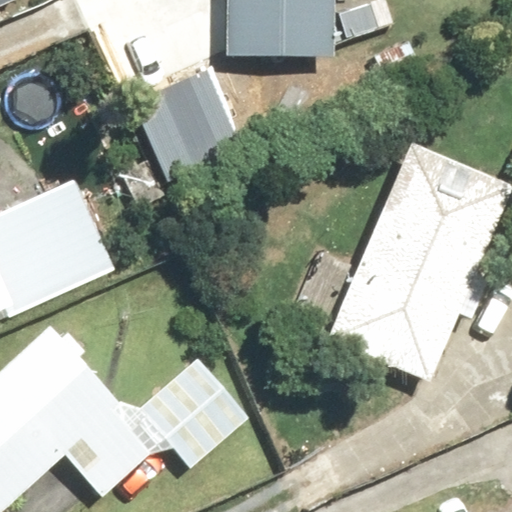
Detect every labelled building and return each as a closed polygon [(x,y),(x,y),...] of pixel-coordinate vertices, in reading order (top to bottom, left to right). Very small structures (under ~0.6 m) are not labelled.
[(346,0),(232,0),(232,56),(346,58),(346,0)] [(262,106),(209,50),(182,75),(235,132),(262,106)] [(217,148),(200,112),(130,145),(147,181),(217,148)] [(511,226),(511,174),(413,137),(335,339),(452,383),(511,226)] [(55,317),(0,365),(0,511),(6,511),(70,457),(109,500),(170,446),(55,317)]
